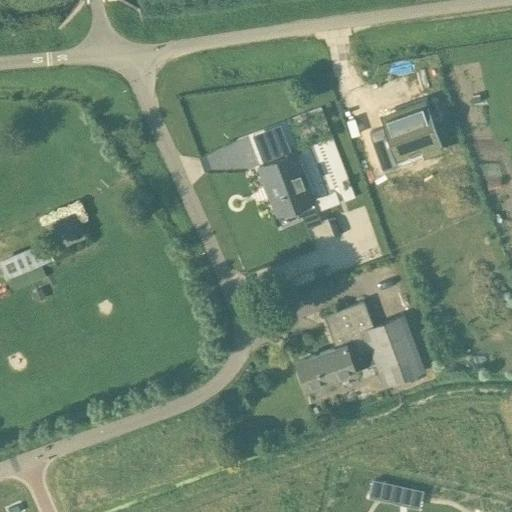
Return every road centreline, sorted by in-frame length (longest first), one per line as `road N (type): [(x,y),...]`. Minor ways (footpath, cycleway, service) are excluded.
road 1 (unclassified): [(26,463),(206,391),(235,365),(241,348),(233,294),(122,55)]
road 2 (unclassified): [(122,55),(506,0)]
road 3 (unclassified): [(0,64),(122,55)]
